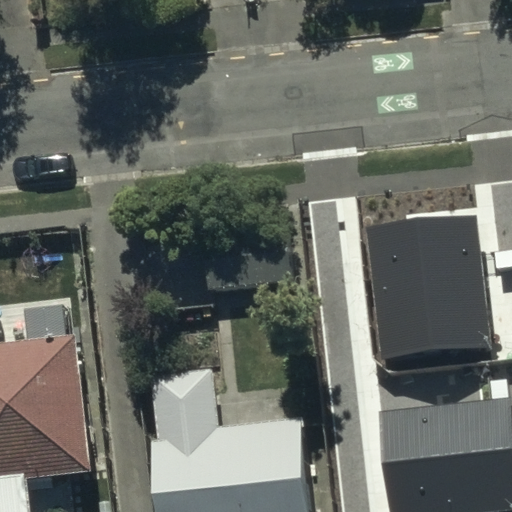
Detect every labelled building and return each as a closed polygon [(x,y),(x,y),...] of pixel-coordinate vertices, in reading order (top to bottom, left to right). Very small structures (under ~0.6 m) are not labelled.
[(472,215),(367,227),(384,365),(489,352),(472,215)] [(277,226),(210,233),(216,294),(283,287),(277,226)] [(78,337),(0,345),(0,511),(36,511),(32,476),(92,470),(78,337)] [(217,369),(151,376),(166,511),(322,511),(312,416),(224,425),(217,369)] [(511,398),(384,414),(395,511),(503,511),(511,511),(511,398)]
